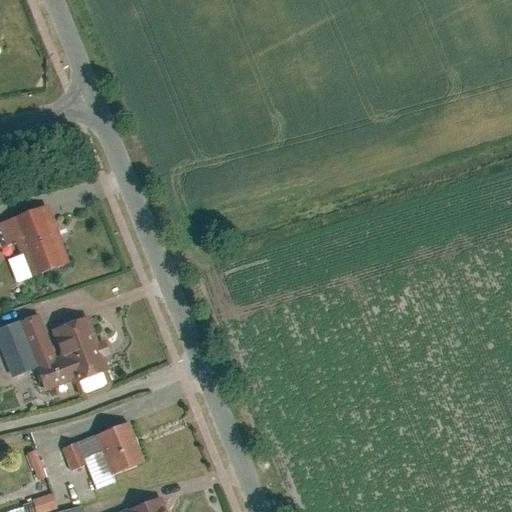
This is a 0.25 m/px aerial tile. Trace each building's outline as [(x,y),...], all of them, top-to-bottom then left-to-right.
[(9,218),(32,275),(67,261),(44,203),(9,218)] [(89,314),(51,329),(60,355),(34,365),(44,392),(109,367),(89,314)] [(96,434),(111,472),(145,459),(130,421),(96,434)] [(37,449),(28,452),(38,479),(47,476),(37,449)] [(167,511),(159,492),(105,511),(167,511)] [(36,498),(39,511),(57,508),(53,494),(36,498)]
